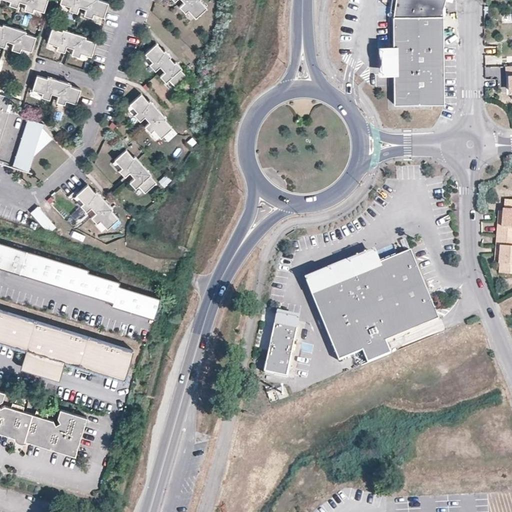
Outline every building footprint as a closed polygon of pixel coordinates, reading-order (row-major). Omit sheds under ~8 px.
[(34,7),(44,11),(47,0),(10,0),(10,4),(18,6),(20,0),(26,2),(25,9),(33,11),(34,7)] [(94,12),(104,15),(108,1),(105,0),(60,0),(60,2),(70,5),(69,9),(77,11),(79,5),(86,7),(84,13),(92,16),(94,12)] [(189,8),(196,16),(207,6),(201,0),(184,0),(180,4),(186,11),(189,8)] [(394,100),(444,99),(443,15),(443,6),(445,0),(395,0),(392,16),(393,48),(393,72),(394,100)] [(22,47),(32,50),(37,36),(26,32),(27,31),(4,23),(3,25),(0,24),(0,44),(5,46),(7,40),(14,42),(12,48),(20,51),(22,47)] [(81,52),(92,55),(96,40),(86,37),(87,35),(63,28),(63,30),(52,27),(48,41),(58,44),(57,48),(65,51),(67,45),(74,47),(72,53),(80,55),(81,52)] [(169,77),(176,85),(187,75),(180,67),(182,65),(165,47),(164,49),(156,41),(145,51),(153,59),(149,62),(155,68),(160,64),(165,69),(160,73),(166,80),(169,77)] [(393,48),(383,48),(384,71),(393,72),(393,48)] [(67,99),(77,102),(81,88),(71,84),(72,83),(48,75),(48,77),(38,74),(33,89),(43,92),(42,96),(50,98),(52,92),(59,94),(57,100),(65,103),(67,99)] [(155,128),(162,136),(173,126),(166,118),(167,116),(151,99),(149,100),(142,92),(131,102),(138,110),(135,113),(141,119),(146,115),(150,120),(146,124),(152,131),(155,128)] [(7,111),(12,97),(0,93),(0,143),(10,112),(7,111)] [(43,126),(44,123),(29,118),(14,166),(29,171),(34,153),(52,138),(43,126)] [(139,183),(147,191),(158,181),(150,173),(152,171),(135,154),(134,155),(127,147),(115,157),(123,165),(120,168),(125,174),(130,170),(135,175),(130,180),(136,186),(139,183)] [(101,219),(108,226),(119,216),(112,208),(114,207),(97,189),(96,190),(88,182),(77,193),(84,200),(81,203),(87,210),(92,205),(97,211),(92,215),(98,221),(101,219)] [(511,199),(506,199),(505,211),(504,226),(499,226),(498,235),(511,236),(511,199)] [(30,213),(50,233),(57,226),(37,206),(30,213)] [(511,236),(498,235),(497,245),(502,245),(501,260),(500,272),(511,273),(511,236)] [(86,268),(0,242),(0,268),(111,302),(110,306),(150,318),(157,297),(115,285),(117,281),(85,271),(86,268)] [(357,272),(311,291),(339,360),(362,350),(384,341),(439,319),(411,250),(379,263),(357,272)] [(307,282),(311,291),(357,272),(379,263),(376,254),(307,282)] [(132,350),(0,309),(0,341),(25,349),(20,368),(57,379),(63,361),(123,379),(132,350)] [(276,316),(275,322),(297,327),(299,321),(276,316)] [(287,376),(297,327),(275,322),(265,371),(287,376)] [(384,341),(362,350),(368,362),(389,353),(384,341)] [(16,438),(17,434),(23,436),(22,440),(28,441),(74,455),(85,415),(60,409),(58,418),(59,421),(55,423),(52,419),(43,417),(30,412),(21,410),(10,407),(3,405),(0,406),(0,401),(1,401),(4,393),(0,391),(0,433),(11,437),(16,438)] [(32,408),(30,412),(43,417),(45,413),(32,408)] [(511,511),(511,492),(489,497),(492,511),(511,511)]
